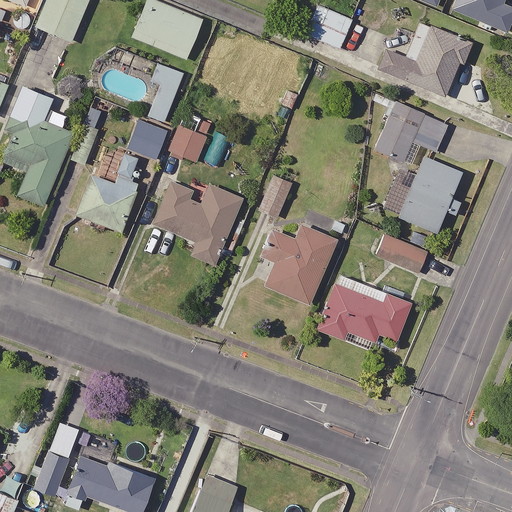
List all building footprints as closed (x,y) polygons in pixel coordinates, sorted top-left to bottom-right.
[(4,0),(27,9),(30,0),(4,0)] [(90,0),(48,0),(37,29),(72,43),(90,0)] [(205,21),(153,0),(149,0),(134,39),(189,61),(205,21)] [(416,0),(438,9),(441,0),(416,0)] [(353,21),(319,7),(307,36),(341,50),(353,21)] [(473,46),(420,25),(406,59),(385,51),(377,70),(449,98),(459,74),(462,75),(473,46)] [(185,75),(160,66),(153,83),(162,87),(150,118),(166,124),(185,75)] [(0,107),(10,82),(0,78),(0,107)] [(2,134),(14,138),(4,162),(29,172),(20,197),(46,207),(74,134),(64,131),(69,118),(52,111),(56,99),(33,90),(21,85),(2,134)] [(446,127),(397,104),(376,150),(402,162),(413,138),(436,149),(446,127)] [(205,117),(187,110),(170,151),(198,162),(207,140),(197,136),(205,117)] [(101,124),(87,119),(72,161),(86,166),(101,124)] [(113,160),(101,155),(78,217),(122,234),(149,165),(116,152),(113,160)] [(465,178),(426,160),(417,180),(400,172),(383,210),(439,235),(465,178)] [(295,184),(274,175),(260,210),(281,219),(295,184)] [(207,199),(172,184),(154,226),(199,244),(193,257),(216,267),(244,200),(212,187),(207,199)] [(349,224),(335,217),(328,232),(343,238),(349,224)] [(341,241),(303,224),(296,242),(273,232),(261,258),(276,264),(266,287),(311,307),(341,241)] [(427,252),(386,235),(377,257),(418,274),(427,252)] [(411,304),(341,275),(318,330),(370,352),(376,339),(394,346),(411,304)] [(0,441),(2,437),(0,435),(0,511),(9,511),(15,500),(0,493),(0,486),(8,468),(0,464),(0,441)] [(145,511),(160,474),(87,447),(66,504),(82,510),(87,496),(129,511),(145,511)] [(73,457),(51,448),(34,488),(56,498),(73,457)] [(243,511),(233,508),(240,491),(208,478),(194,511),(243,511)]
